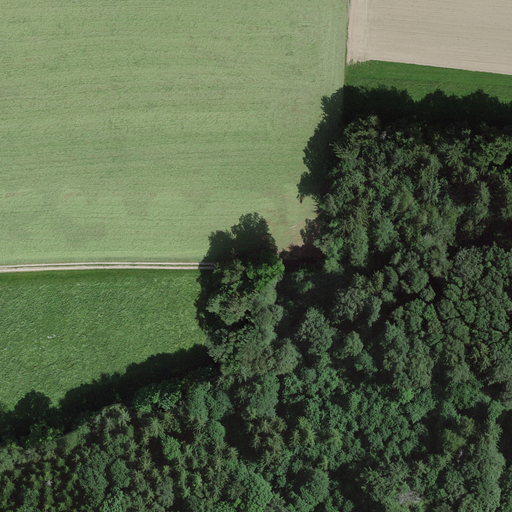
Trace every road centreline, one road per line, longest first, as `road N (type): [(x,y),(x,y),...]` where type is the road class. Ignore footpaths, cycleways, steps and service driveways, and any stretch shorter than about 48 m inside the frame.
road 1 (track): [(11,484),(315,363),(511,395)]
road 2 (track): [(0,272),(494,264)]
